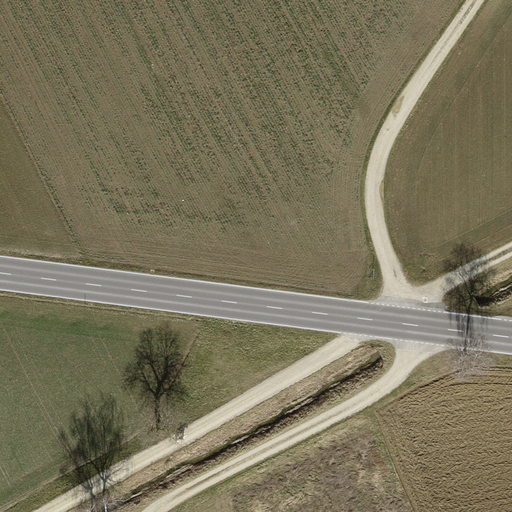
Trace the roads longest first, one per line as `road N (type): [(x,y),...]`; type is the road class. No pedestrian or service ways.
road 1 (secondary): [(0,272),(511,336)]
road 2 (track): [(511,250),(382,319),(393,272),(375,217),(379,157),(475,0)]
road 3 (track): [(51,511),(382,319)]
road 4 (track): [(460,329),(424,346),(388,386),(157,511)]
